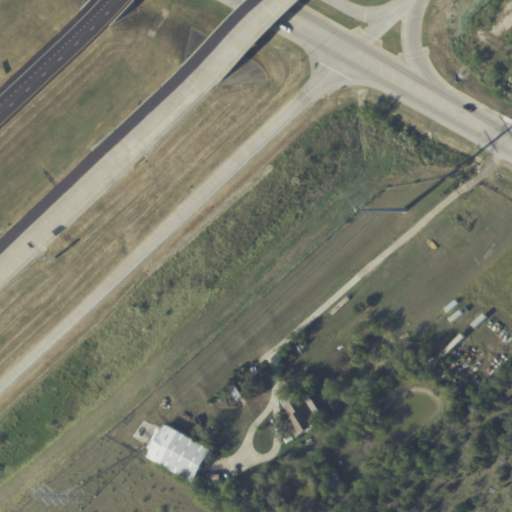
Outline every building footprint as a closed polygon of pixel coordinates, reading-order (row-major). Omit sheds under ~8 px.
[(252,370),(258,368),(262,384),(256,386),(252,370)] [(243,398),(238,402),(236,399),(230,402),(227,398),(233,394),(230,389),(235,386),(243,398)] [(292,396),(296,402),(308,394),(324,422),(296,439),(286,422),(290,420),(284,409),(278,399),(289,391),(292,396)] [(209,456),(194,483),(148,457),(167,425),(213,451),(209,456)] [(336,491),(330,477),(336,475),(342,488),(336,491)] [(236,500),(243,498),(245,507),(238,509),(236,500)]
